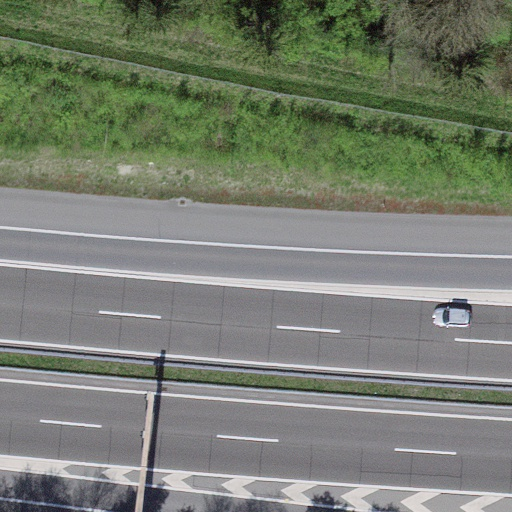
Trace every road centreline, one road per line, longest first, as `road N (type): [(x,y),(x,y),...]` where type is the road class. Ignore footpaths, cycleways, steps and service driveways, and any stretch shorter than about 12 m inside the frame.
road 1 (track): [(0,13),(511,107)]
road 2 (motorway): [(511,342),(0,302)]
road 3 (motorway): [(0,416),(511,456)]
road 4 (motorway): [(511,274),(0,287)]
road 5 (motorway): [(0,454),(285,511)]
